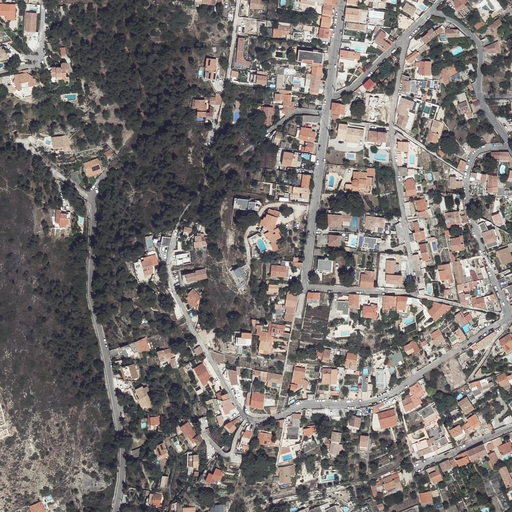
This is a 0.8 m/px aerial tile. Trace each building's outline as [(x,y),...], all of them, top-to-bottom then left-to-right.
[(260,0),(250,0),(251,1),(250,7),(263,9),(264,1),(260,0)] [(412,16),(417,6),(406,0),(405,0),(401,9),(412,16)] [(455,6),(459,12),(465,7),(463,4),(467,2),(465,0),(455,0),(453,2),(455,5),(455,6)] [(489,0),(497,11),(502,7),(497,0),(489,0)] [(332,7),(336,8),(336,4),(318,1),(318,5),(323,6),(322,14),(331,15),(332,7)] [(0,15),(1,16),(1,14),(6,14),(6,18),(15,19),(16,8),(16,4),(0,2),(0,15)] [(361,9),(346,7),(344,19),(359,21),(360,13),(356,13),(356,11),(368,12),(369,10),(361,9)] [(26,11),(24,30),(34,31),(35,12),(26,11)] [(320,26),(329,27),(331,17),(322,16),(321,17),(320,26)] [(488,27),(490,30),(497,29),(504,25),(499,19),(488,27)] [(474,25),(477,30),(485,25),(484,24),(481,20),(479,22),(474,25)] [(497,29),(490,30),(495,36),(500,32),(499,30),(504,26),(504,25),(497,29)] [(277,34),(289,35),(289,26),(278,26),(277,34)] [(320,27),(319,27),(318,37),(328,38),(329,28),(320,27)] [(439,27),(434,31),(436,35),(442,31),(439,27)] [(421,38),(425,44),(428,42),(436,35),(434,31),(431,28),(427,32),(428,33),(421,38)] [(459,37),(459,31),(458,29),(450,30),(450,28),(447,28),(447,30),(446,30),(446,37),(459,37)] [(383,51),(393,42),(387,38),(384,41),(382,39),(386,35),(381,31),(373,41),(378,45),(382,48),(380,49),(383,51)] [(242,58),(245,37),(238,36),(234,63),(250,65),(251,59),(242,58)] [(497,57),(493,39),(490,40),(483,43),(484,57),(497,57)] [(419,48),(422,52),(430,47),(427,42),(419,48)] [(297,61),(301,61),(306,61),(322,63),(323,52),(299,49),(297,61)] [(359,56),(360,53),(340,50),(339,56),(354,59),(354,55),(359,56)] [(409,56),(406,58),(408,62),(414,58),(418,55),(415,51),(412,53),(409,56)] [(214,69),(216,69),(217,60),(207,59),(205,68),(214,69)] [(306,78),(320,80),(322,63),(306,61),(305,66),(312,67),(311,75),(309,74),(309,73),(307,73),(306,73),(306,74),(306,78)] [(455,63),(440,71),(443,77),(445,75),(447,79),(460,72),(455,63)] [(53,66),(53,76),(58,76),(58,78),(66,78),(66,79),(67,80),(70,80),(71,79),(71,76),(68,76),(68,69),(68,68),(63,68),(63,66),(53,66)] [(276,66),(276,73),(284,75),(285,67),(276,66)] [(216,80),(217,72),(213,71),(209,71),(208,79),(216,80)] [(28,72),(10,75),(12,84),(18,88),(36,85),(34,78),(34,76),(28,72)] [(257,80),(267,82),(269,74),(258,72),(257,80)] [(318,92),(320,80),(306,78),(305,87),(310,87),(309,91),(318,92)] [(369,78),(363,84),(368,89),(374,83),(369,78)] [(437,88),(438,80),(427,79),(427,88),(437,88)] [(411,80),(408,80),(403,80),(401,80),(400,83),(403,84),(402,91),(410,92),(411,80)] [(221,106),(223,95),(216,93),(215,97),(210,97),(210,101),(209,104),(221,106)] [(283,105),(290,106),(293,106),(293,102),(290,101),(288,101),(289,95),(284,94),(275,93),(275,99),(284,100),(283,105)] [(460,104),(467,101),(464,94),(457,96),(460,104)] [(357,97),(356,103),(365,105),(366,99),(366,96),(364,96),(364,98),(357,97)] [(205,100),(196,99),(195,107),(198,107),(197,115),(206,116),(207,107),(205,107),(205,101),(205,100)] [(472,114),(467,101),(460,104),(458,104),(461,113),(465,111),(466,116),(467,116),(468,119),(472,117),(471,114),(472,114)] [(333,103),(332,113),(340,114),(344,114),(345,104),(341,103),(333,103)] [(285,114),(285,116),(295,109),(294,107),(290,106),(283,105),(278,105),(280,115),(285,114)] [(260,106),(259,114),(262,114),(261,122),(267,123),(267,119),(269,120),(269,115),(271,115),(272,107),(263,106),(263,107),(260,106)] [(399,109),(396,108),(395,112),(399,113),(398,117),(399,118),(397,125),(404,128),(409,117),(407,116),(409,112),(405,111),(399,109)] [(435,133),(439,121),(433,119),(430,131),(435,133)] [(348,124),(339,123),(338,133),(346,134),(345,138),(346,138),(358,140),(359,136),(363,137),(364,129),(347,127),(348,124)] [(307,141),(314,142),(315,132),(311,131),(309,131),(309,128),(301,127),(300,129),(298,129),(296,138),(299,138),(307,141)] [(387,132),(369,130),(368,141),(375,141),(375,143),(376,145),(378,145),(379,146),(381,145),(382,143),(382,141),(382,140),(386,141),(387,132)] [(435,133),(430,131),(427,141),(429,142),(430,141),(436,143),(438,134),(435,133)] [(63,147),(70,145),(68,137),(65,137),(52,138),(54,147),(63,147)] [(408,151),(408,141),(398,141),(398,151),(408,151)] [(312,152),(313,148),(314,143),(306,142),(305,148),(305,151),(312,152)] [(471,153),(473,151),(476,149),(473,143),(468,147),(471,153)] [(114,152),(110,148),(104,154),(107,158),(114,152)] [(291,166),(293,153),(284,151),(281,164),(291,166)] [(511,165),(511,158),(508,152),(504,152),(499,152),(499,155),(499,158),(499,160),(510,160),(511,165)] [(102,170),(98,157),(83,162),(88,176),(102,170)] [(457,168),(463,172),(466,163),(459,161),(457,168)] [(402,167),(399,167),(399,168),(400,176),(403,177),(408,177),(407,168),(402,167)] [(357,172),(353,171),(353,180),(352,181),(352,182),(352,184),(352,190),(358,191),(359,189),(366,189),(366,186),(371,186),(371,177),(374,177),(375,169),(367,168),(366,172),(361,172),(361,170),(357,170),(357,172)] [(83,186),(85,184),(83,176),(81,171),(68,176),(79,183),(80,183),(83,186)] [(308,187),(310,175),(302,174),(302,180),(301,187),(308,187)] [(497,177),(487,175),(487,182),(488,188),(488,193),(497,192),(497,177)] [(456,177),(450,177),(449,189),(456,189),(456,188),(462,188),(462,181),(459,181),(456,181),(456,177)] [(410,180),(404,181),(407,192),(407,196),(417,194),(414,180),(411,181),(410,180)] [(307,198),(308,187),(301,187),(296,186),(296,191),(297,191),(301,191),(300,198),(307,198)] [(424,218),(430,217),(428,211),(425,199),(422,199),(416,201),(418,211),(420,216),(423,215),(424,218)] [(68,209),(60,209),(60,222),(64,223),(64,222),(64,226),(70,226),(70,223),(74,223),(75,210),(71,210),(71,209),(68,209)] [(280,213),(268,209),(267,214),(277,217),(280,213)] [(345,215),(328,214),(328,217),(328,221),(327,226),(341,227),(341,221),(341,220),(351,220),(351,216),(350,216),(350,211),(345,211),(345,215)] [(449,213),(450,218),(455,217),(456,223),(460,223),(458,213),(458,212),(452,213),(449,213)] [(499,213),(493,216),(496,224),(498,224),(499,226),(503,224),(499,213)] [(268,231),(263,233),(265,237),(267,237),(268,240),(269,239),(271,243),(274,241),(275,241),(275,240),(281,237),(278,231),(279,231),(277,227),(276,227),(275,228),(273,223),(273,222),(274,220),(276,221),(277,217),(267,214),(264,220),(262,219),(261,219),(259,224),(264,226),(266,227),(268,231)] [(385,218),(366,215),(365,228),(374,230),(374,226),(374,224),(384,225),(385,218)] [(483,232),(488,248),(499,244),(494,228),(483,232)] [(414,240),(422,239),(421,235),(420,231),(416,232),(413,233),(413,234),(414,236),(414,240)] [(339,235),(327,235),(327,239),(329,239),(329,241),(328,245),(339,245),(339,235)] [(163,236),(155,239),(157,246),(159,247),(163,258),(167,261),(169,249),(172,237),(163,236)] [(385,244),(385,240),(381,240),(378,239),(378,238),(364,236),(364,243),(368,243),(367,248),(379,249),(380,244),(385,244)] [(451,241),(453,251),(465,248),(464,242),(462,243),(461,237),(452,239),(450,239),(451,241)] [(426,243),(419,244),(423,261),(430,259),(426,243)] [(511,257),(508,247),(498,251),(503,265),(511,261),(511,257)] [(332,270),(332,260),(329,259),(328,258),(327,257),(326,258),(325,259),(318,259),(318,267),(324,267),(323,270),(332,270)] [(149,259),(142,261),(144,270),(145,270),(150,269),(154,268),(152,260),(150,260),(149,259)] [(455,261),(453,261),(456,279),(457,283),(464,282),(461,264),(460,264),(459,260),(456,260),(455,261)] [(402,275),(398,275),(398,264),(391,263),(390,274),(390,283),(406,283),(406,278),(402,277),(402,275)] [(442,275),(452,273),(450,263),(440,265),(442,275)] [(275,276),(285,277),(285,272),(285,270),(286,266),(280,266),(276,265),(275,276)] [(196,272),(182,274),(183,282),(206,278),(205,269),(195,270),(196,272)] [(280,304),(283,305),(282,307),(286,307),(286,309),(285,311),(294,313),(296,307),(298,294),(299,291),(294,290),(293,293),(287,292),(285,301),(283,300),(280,301),(280,304)] [(190,298),(194,303),(200,298),(195,294),(194,295),(190,298)] [(359,304),(360,294),(349,294),(349,301),(349,303),(359,304)] [(472,306),(486,309),(485,303),(485,301),(494,299),(496,299),(494,294),(471,298),(472,301),(472,306)] [(190,298),(188,296),(186,298),(193,307),(195,304),(194,303),(190,298)] [(411,303),(412,297),(398,296),(397,306),(397,308),(408,310),(409,303),(411,303)] [(349,303),(349,301),(337,301),(336,310),(343,310),(343,314),(349,314),(349,311),(349,308),(358,309),(359,304),(349,303)] [(444,304),(435,302),(432,305),(434,307),(438,311),(444,304)] [(442,315),(447,309),(451,305),(444,304),(438,311),(442,315)] [(363,316),(373,316),(373,315),(373,314),(374,313),(375,313),(376,312),(376,309),(378,309),(378,307),(377,307),(377,305),(373,305),(373,306),(370,306),(368,306),(364,306),(363,316)] [(438,311),(434,307),(429,311),(433,315),(438,311)] [(438,311),(433,315),(432,317),(436,321),(442,315),(438,311)] [(455,315),(459,321),(463,318),(459,312),(455,315)] [(463,318),(459,321),(462,326),(468,322),(465,317),(463,318)] [(283,325),(272,323),(271,332),(277,333),(282,333),(282,330),(283,325)] [(456,324),(451,328),(454,332),(448,337),(452,342),(456,338),(459,341),(459,342),(466,336),(456,324)] [(479,349),(492,339),(493,338),(496,333),(501,328),(500,326),(486,334),(474,343),(479,349)] [(431,334),(434,338),(434,339),(443,333),(440,328),(431,334)] [(202,331),(197,332),(201,340),(206,337),(202,331)] [(247,332),(241,331),(241,337),(248,337),(248,338),(245,338),(244,344),(251,345),(251,333),(247,332)] [(435,346),(446,338),(443,333),(434,339),(434,338),(431,340),(435,346)] [(511,334),(510,333),(498,340),(501,345),(499,346),(500,348),(503,347),(504,349),(505,349),(507,352),(511,348),(511,334)] [(264,335),(260,335),(259,340),(260,340),(259,346),(268,348),(271,336),(269,336),(264,335)] [(133,345),(136,352),(150,351),(145,338),(131,343),(132,346),(133,345)] [(421,350),(415,339),(410,342),(410,343),(405,346),(407,351),(413,348),(415,351),(416,353),(421,350)] [(131,353),(129,346),(121,348),(123,355),(131,353)] [(197,355),(203,351),(199,346),(194,349),(197,355)] [(111,351),(112,358),(120,355),(118,348),(111,351)] [(325,352),(331,353),(332,349),(325,348),(325,351),(318,349),(317,354),(319,355),(318,358),(323,359),(324,352),(325,352)] [(399,362),(405,359),(399,348),(393,352),(394,355),(393,356),(392,354),(386,357),(387,362),(390,360),(393,367),(399,364),(399,362)] [(221,352),(207,349),(215,363),(218,361),(223,359),(221,352)] [(330,360),(331,353),(325,352),(324,352),(323,359),(330,360)] [(348,352),(346,362),(357,364),(358,353),(348,352)] [(204,378),(208,375),(202,363),(192,368),(202,385),(207,383),(206,381),(204,378)] [(130,366),(133,377),(134,378),(138,376),(134,365),(130,366)] [(127,378),(133,377),(130,366),(124,368),(127,378)] [(375,368),(377,385),(387,384),(385,367),(375,368)] [(323,368),(323,378),(337,378),(337,369),(323,368)] [(265,371),(253,369),(252,374),(260,375),(259,380),(263,380),(265,371)] [(234,371),(224,371),(226,380),(228,379),(229,381),(231,385),(237,384),(237,371),(234,371)] [(283,374),(268,371),(267,380),(272,381),(281,382),(283,374)] [(370,389),(370,383),(368,383),(368,373),(363,374),(363,375),(362,384),(359,385),(359,391),(358,391),(358,398),(368,397),(368,390),(370,390),(370,389)] [(495,377),(499,386),(502,385),(504,389),(510,386),(504,373),(495,377)] [(473,382),(469,384),(476,401),(481,399),(479,394),(494,387),(492,381),(490,376),(485,377),(479,380),(473,382)] [(303,378),(292,377),(291,381),(297,382),(303,383),(303,384),(307,385),(308,381),(303,378)] [(411,392),(409,393),(410,396),(415,406),(421,402),(418,398),(425,393),(422,388),(425,387),(423,382),(420,384),(418,382),(409,388),(411,392)] [(145,409),(152,407),(150,401),(149,402),(145,391),(148,390),(147,386),(143,387),(141,384),(135,387),(138,396),(137,397),(140,406),(143,404),(145,409)] [(262,394),(252,392),(251,399),(247,398),(246,405),(262,407),(264,400),(262,400),(262,394)] [(415,406),(410,396),(401,400),(405,410),(415,406)] [(466,396),(457,402),(465,413),(474,407),(466,396)] [(222,400),(220,400),(222,406),(227,405),(232,404),(229,398),(222,400)] [(224,415),(230,413),(229,410),(235,407),(232,404),(227,405),(222,406),(221,407),(224,415)] [(374,405),(365,407),(365,414),(373,412),(374,409),(374,405)] [(395,408),(379,412),(383,424),(398,420),(395,408)] [(465,424),(467,428),(472,425),(474,427),(477,425),(476,422),(479,420),(475,414),(467,419),(468,421),(465,424)] [(351,425),(360,426),(361,416),(351,415),(349,424),(351,425)] [(237,423),(242,419),(240,416),(237,418),(231,422),(234,425),(237,423)] [(299,418),(293,418),(293,426),(287,426),(287,434),(284,433),(283,439),(298,439),(299,426),(299,418)] [(188,421),(179,426),(186,436),(187,435),(190,440),(191,439),(193,442),(195,441),(198,445),(203,441),(201,438),(202,437),(199,434),(197,435),(188,421)] [(234,425),(231,422),(231,421),(227,423),(226,424),(224,425),(223,425),(224,426),(230,434),(235,427),(234,425)] [(242,447),(246,448),(247,447),(247,445),(254,424),(250,423),(249,425),(246,426),(245,432),(243,431),(242,435),(241,436),(239,443),(243,444),(242,447)] [(439,424),(425,431),(432,445),(434,450),(448,444),(444,435),(442,431),(439,424)] [(480,430),(483,435),(491,432),(489,429),(488,427),(480,430)] [(451,433),(456,442),(465,438),(460,428),(451,433)] [(326,440),(325,452),(331,453),(330,454),(340,455),(341,449),(341,443),(340,443),(340,441),(341,441),(342,432),(333,431),(332,441),(326,440)] [(271,435),(259,432),(257,442),(269,445),(271,435)] [(360,445),(368,446),(369,436),(361,435),(360,445)] [(486,451),(494,448),(501,445),(498,437),(490,441),(483,444),(486,451)] [(425,458),(436,453),(434,450),(432,445),(429,446),(426,438),(418,442),(421,450),(417,452),(418,456),(423,454),(425,458)] [(504,454),(511,450),(511,447),(509,441),(497,447),(499,451),(501,450),(504,454)] [(167,452),(163,442),(157,445),(156,449),(158,455),(167,452)] [(491,469),(493,468),(492,464),(490,460),(488,455),(486,451),(483,444),(467,451),(468,455),(471,461),(478,475),(480,474),(477,467),(476,467),(473,460),(485,454),(489,461),(488,462),(491,469)] [(289,447),(281,449),(279,455),(290,452),(289,447)] [(134,459),(143,457),(141,451),(132,453),(134,459)] [(457,455),(453,457),(455,461),(457,461),(459,465),(468,461),(466,456),(468,455),(467,451),(457,455)] [(488,455),(490,460),(492,464),(498,461),(494,452),(488,455)] [(242,455),(233,453),(229,457),(229,462),(240,464),(240,462),(241,459),(242,455)] [(198,456),(189,456),(189,468),(192,467),(192,468),(194,468),(199,468),(198,456)] [(451,468),(447,459),(440,463),(443,471),(451,468)] [(511,480),(505,465),(498,468),(505,484),(511,481),(511,480)] [(280,478),(289,476),(287,467),(278,469),(280,478)] [(213,475),(209,473),(206,482),(210,484),(211,482),(217,485),(219,480),(221,481),(224,473),(222,473),(223,472),(216,469),(213,475)] [(441,477),(438,471),(430,475),(434,483),(440,480),(439,478),(441,477)] [(166,487),(168,476),(162,475),(160,486),(166,487)] [(383,479),(384,483),(385,484),(383,485),(385,490),(401,485),(399,478),(393,480),(391,476),(383,479)] [(419,494),(422,507),(433,504),(430,491),(425,492),(423,493),(419,494)] [(162,496),(154,494),(152,503),(160,505),(162,496)] [(32,511),(38,509),(39,511),(43,511),(45,511),(41,501),(29,506),(32,511)]
